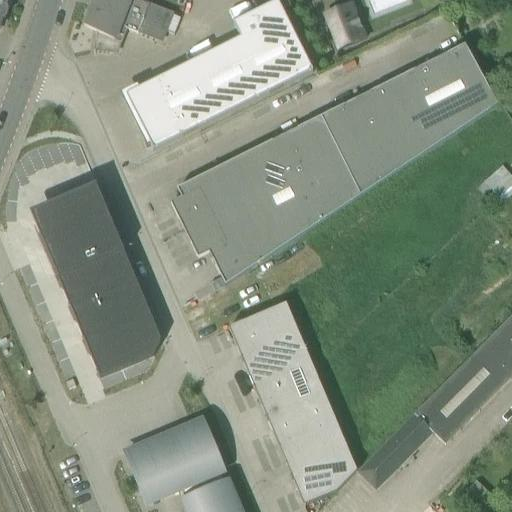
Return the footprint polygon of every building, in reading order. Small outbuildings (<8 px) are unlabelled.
[(141,4),(141,0),(94,0),(90,11),(89,12),(88,13),(88,14),(87,15),(87,16),(87,17),(88,18),(83,29),(96,34),(95,55),(95,51),(112,53),(113,48),(117,50),(125,30),(138,35),(139,33),(157,40),(162,27),(144,20),(149,7),(141,4)] [(312,74),(277,3),(233,25),(240,41),(139,91),(137,87),(133,89),(136,93),(127,98),(149,143),(144,145),(146,149),(150,147),(153,153),(312,74)] [(338,10),(325,15),(339,51),(346,48),(365,40),(360,28),(347,33),(338,10)] [(392,84),(427,154),(497,108),(464,48),(392,84)] [(356,102),(393,176),(427,154),(392,84),(356,102)] [(393,176),(356,102),(320,119),(360,199),(393,176)] [(360,199),(320,119),(284,137),(326,221),(360,199)] [(267,192),(292,243),(326,221),(284,137),(249,155),(267,192)] [(267,192),(249,155),(176,191),(185,208),(174,214),(184,233),(267,192)] [(492,206),(511,188),(511,186),(498,172),(477,190),(492,206)] [(41,214),(37,223),(37,224),(42,234),(38,236),(57,282),(58,282),(99,381),(145,361),(154,358),(161,342),(160,340),(96,187),(51,206),(52,210),(41,214)] [(511,188),(492,206),(511,228),(511,188)] [(267,192),(184,233),(193,251),(203,245),(225,288),(292,243),(267,192)] [(228,330),(240,360),(298,335),(286,306),(242,325),(242,324),(228,330)] [(445,448),(511,380),(511,317),(414,417),(433,436),(445,448)] [(253,389),(311,365),(298,335),(240,360),(253,389)] [(253,389),(266,419),(323,395),(311,365),(253,389)] [(278,449),(336,425),(323,395),(266,419),(278,449)] [(433,436),(414,417),(357,474),(376,492),(433,436)] [(183,503),(186,511),(239,511),(227,484),(226,484),(221,473),(223,473),(201,422),(125,455),(146,505),(180,491),(185,502),(183,503)] [(348,454),(336,425),(278,449),(290,478),(348,454)] [(336,495),(356,474),(348,454),(290,478),(303,509),(305,508),(336,495)]
